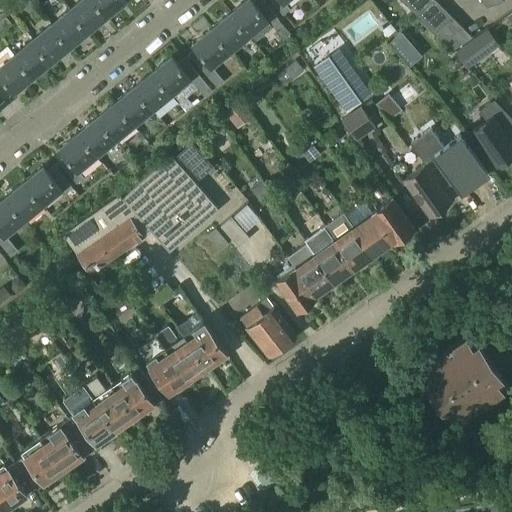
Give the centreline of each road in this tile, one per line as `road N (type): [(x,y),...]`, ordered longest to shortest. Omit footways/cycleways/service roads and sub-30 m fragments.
road 1 (residential): [(85,511),(511,214)]
road 2 (residential): [(0,155),(189,0)]
